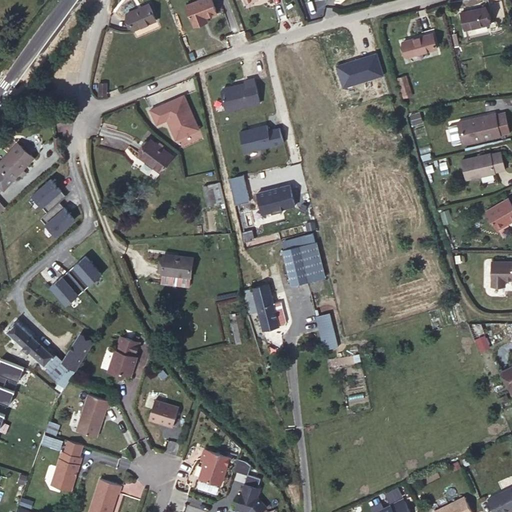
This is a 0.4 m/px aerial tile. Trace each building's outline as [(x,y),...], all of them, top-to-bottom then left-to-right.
[(194,26),(204,22),(203,18),(206,17),(217,13),(212,0),(197,0),(186,4),(194,26)] [(149,3),(125,13),(132,30),(156,20),(149,3)] [(462,12),(466,29),(490,24),(486,7),(462,12)] [(403,42),(407,56),(437,48),(433,34),(403,42)] [(381,128),(360,135),(340,71),(322,76),(349,159),(404,142),(401,130),(384,135),(381,128)] [(262,101),(256,74),(245,75),(246,79),(223,84),(227,108),(262,101)] [(109,86),(101,83),(97,95),(105,98),(109,86)] [(184,95),(151,109),(157,124),(168,119),(176,139),(199,129),(184,95)] [(471,122),(470,119),(458,122),(463,144),(501,135),(496,114),(489,115),(489,118),(471,122)] [(456,121),(448,122),(452,142),(460,141),(456,121)] [(267,124),(241,130),(247,152),(284,143),(279,127),(268,130),(267,124)] [(151,139),(139,156),(161,172),(173,155),(151,139)] [(18,143),(0,161),(0,167),(2,169),(0,170),(0,186),(4,190),(34,158),(18,143)] [(494,152),(462,159),(466,179),(498,173),(498,171),(505,169),(501,152),(494,153),(494,152)] [(250,201),(244,174),(229,177),(236,205),(250,201)] [(66,197),(51,179),(31,195),(47,213),(60,202),(66,197)] [(225,203),(220,182),(203,185),(208,206),(225,203)] [(290,184),(258,193),(263,214),(296,206),(290,184)] [(511,203),(509,198),(487,211),(498,229),(511,221),(511,203)] [(60,202),(47,213),(40,219),(56,236),(75,220),(60,202)] [(287,299),(329,288),(317,240),(275,250),(287,299)] [(193,257),(165,253),(161,283),(189,287),(193,257)] [(103,275),(85,256),(50,287),(67,306),(103,275)] [(503,278),(505,279),(511,278),(511,260),(493,261),(492,285),(503,285),(503,278)] [(268,283),(243,290),(248,306),(250,313),(258,311),(263,329),(279,325),(285,324),(286,322),(281,301),(273,303),(268,283)] [(240,312),(231,314),(237,343),(246,341),(240,312)] [(330,313),(317,317),(325,350),(338,347),(330,313)] [(16,321),(7,331),(45,365),(45,364),(50,368),(59,358),(54,354),(53,355),(16,321)] [(480,351),(490,347),(485,334),(474,338),(480,351)] [(76,370),(92,344),(79,335),(63,362),(69,366),(76,370)] [(133,360),(134,361),(136,357),(135,357),(139,343),(121,337),(116,351),(115,350),(108,372),(119,376),(122,374),(130,377),(134,365),(133,363),(133,360)] [(24,367),(1,358),(0,360),(0,385),(4,387),(8,376),(19,381),(24,367)] [(63,362),(59,358),(50,368),(48,370),(59,382),(62,377),(69,366),(63,362)] [(69,381),(76,370),(69,366),(62,377),(69,381)] [(511,366),(502,371),(511,390),(511,389),(511,366)] [(58,384),(65,388),(69,381),(62,377),(59,382),(58,384)] [(4,387),(0,385),(0,400),(10,405),(15,391),(4,387)] [(106,410),(109,402),(88,395),(76,431),(96,437),(99,428),(98,428),(99,424),(100,424),(105,410),(106,410)] [(178,408),(154,401),(148,420),(172,428),(178,408)] [(80,458),(61,451),(50,485),(70,491),(80,458)] [(229,459),(204,451),(201,460),(204,461),(198,479),(220,486),(229,459)] [(244,462),(238,460),(233,472),(240,474),(244,462)] [(250,467),(244,462),(240,474),(246,476),(247,476),(250,467)] [(246,476),(244,485),(256,489),(259,480),(247,476),(246,476)] [(118,494),(120,486),(99,479),(88,511),(109,511),(110,508),(111,509),(116,494),(118,494)] [(240,493),(234,510),(240,511),(261,511),(266,509),(257,499),(256,498),(259,490),(243,485),(241,494),(240,493)] [(511,487),(489,498),(496,511),(508,511),(511,510),(511,487)] [(473,511),(466,497),(434,511),(473,511)] [(405,499),(392,505),(394,508),(407,502),(405,499)] [(411,511),(407,502),(394,508),(392,505),(378,511),(411,511)]
